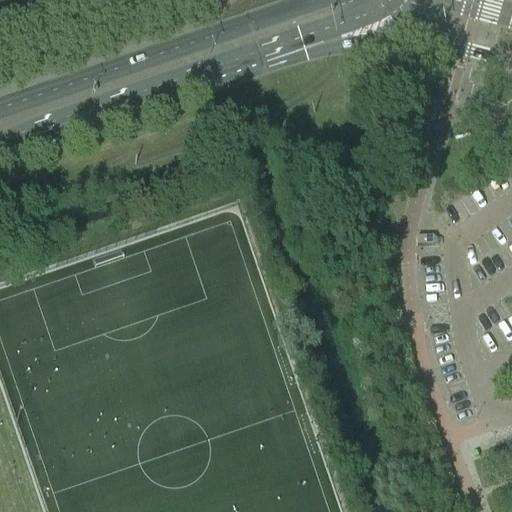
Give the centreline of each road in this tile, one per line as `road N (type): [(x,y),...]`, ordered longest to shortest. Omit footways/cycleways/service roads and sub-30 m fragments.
road 1 (tertiary): [(0,154),(305,48),(382,39)]
road 2 (tertiary): [(323,0),(0,108)]
road 3 (tertiary): [(382,39),(511,62)]
